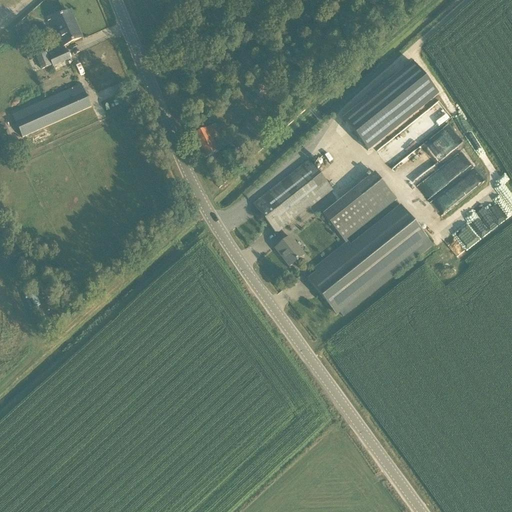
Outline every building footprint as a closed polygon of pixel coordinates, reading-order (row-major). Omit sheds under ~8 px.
[(64,46),(72,43),(81,38),(69,12),(52,20),(56,29),(64,46)] [(72,63),(66,50),(50,58),(53,66),(55,70),(72,63)] [(51,66),(46,54),(36,58),(42,69),(51,66)] [(175,65),(180,77),(188,74),(182,62),(175,65)] [(348,116),(343,119),(369,151),(438,95),(413,63),(385,86),(348,116)] [(22,138),(82,111),(91,107),(81,85),(12,116),(22,138)] [(260,108),(252,115),(262,126),(271,119),(270,118),(272,115),(273,117),(281,110),(270,98),(259,107),(260,108)] [(257,133),(250,125),(231,140),(238,149),(257,133)] [(21,150),(11,126),(0,131),(0,133),(5,145),(10,143),(14,153),(21,150)] [(204,159),(225,149),(223,143),(216,147),(213,140),(219,137),(214,126),(193,136),(204,159)] [(451,132),(445,140),(452,145),(457,137),(451,132)] [(428,201),(440,216),(483,182),(471,166),(471,165),(461,152),(437,170),(449,185),(428,201)] [(332,190),(316,169),(309,161),(253,205),(276,234),(332,190)] [(324,217),(346,244),(348,242),(346,240),(396,200),(376,176),(324,217)] [(336,316),(429,242),(401,206),(351,246),(348,242),(346,244),(316,268),(319,271),(308,280),(336,316)] [(289,267),(304,256),(290,238),(275,249),(289,267)] [(20,273),(36,268),(33,258),(17,264),(20,273)] [(53,310),(45,290),(31,296),(39,315),(53,310)]
